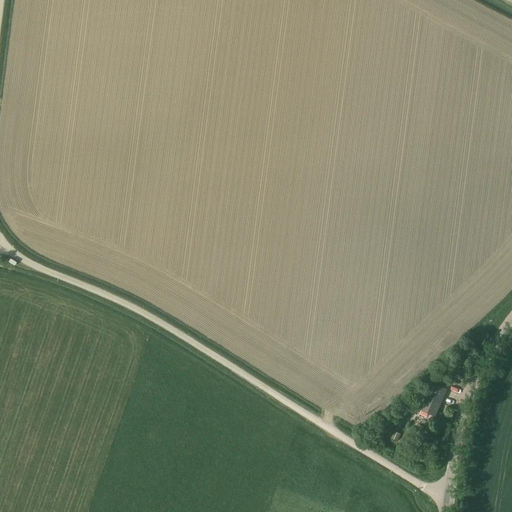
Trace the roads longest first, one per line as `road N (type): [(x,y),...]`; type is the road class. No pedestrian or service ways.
road 1 (unclassified): [(450,495),(425,488),(146,314),(26,265),(0,240)]
road 2 (tertiary): [(450,495),(471,387),(511,320)]
